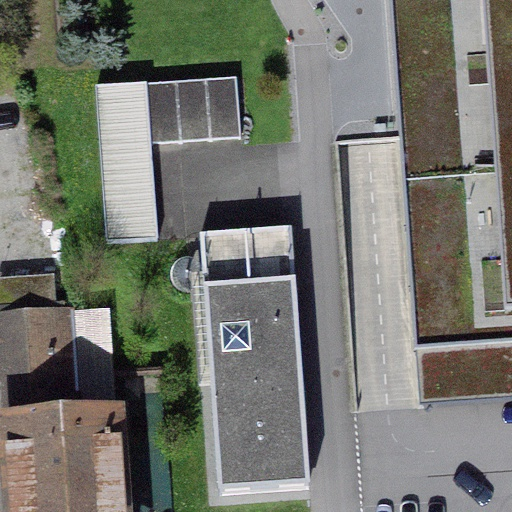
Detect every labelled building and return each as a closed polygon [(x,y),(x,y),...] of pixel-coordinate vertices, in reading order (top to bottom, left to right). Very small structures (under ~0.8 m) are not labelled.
[(511,0),(391,0),(416,359),(456,356),(511,351),(511,0)] [(244,144),(239,80),(97,90),(101,154),(244,144)] [(215,500),(307,493),(288,234),(197,241),(215,500)] [(51,280),(0,283),(0,313),(53,310),(51,280)] [(0,382),(27,381),(26,367),(52,366),(48,318),(0,321),(0,382)] [(107,418),(78,420),(77,405),(54,407),(44,408),(45,422),(3,425),(8,511),(118,511),(113,423),(111,419),(107,418)]
